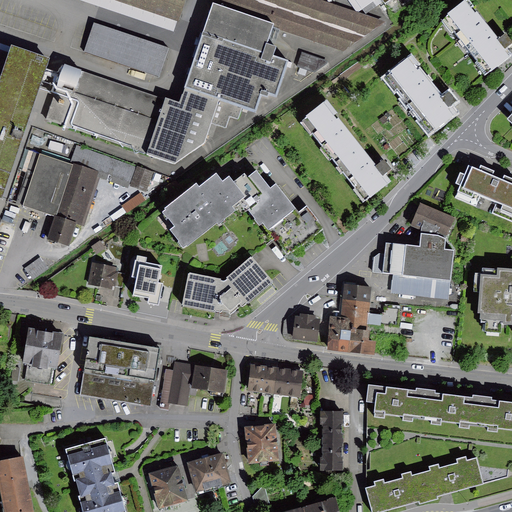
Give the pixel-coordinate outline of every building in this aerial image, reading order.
[(179,20),(116,0),(76,0),(175,32),(179,20)] [(185,0),(116,0),(179,20),(185,0)] [(317,0),(214,0),(213,5),(274,26),(347,51),(386,23),(317,0)] [(349,0),(358,12),(376,0),(349,0)] [(497,42),(466,3),(439,25),(483,81),(511,58),(505,50),(511,44),(511,42),(506,35),(497,42)] [(213,5),(204,33),(274,57),(277,50),(267,46),(274,26),(213,5)] [(168,49),(93,24),(84,52),(159,76),(168,49)] [(204,33),(184,88),(219,100),(255,112),(261,93),(277,99),(289,62),(274,57),(204,33)] [(12,48),(0,43),(0,50),(10,54),(12,48)] [(50,60),(12,48),(10,54),(0,82),(0,199),(2,200),(50,60)] [(0,81),(0,82),(10,54),(0,50),(0,81)] [(302,52),(298,67),(314,73),(326,65),(327,62),(302,52)] [(440,99),(409,61),(387,78),(432,135),(454,118),(447,109),(456,102),(449,93),(440,99)] [(63,64),(44,121),(174,165),(205,144),(219,100),(184,88),(179,103),(63,64)] [(376,167),(325,103),(299,124),(365,205),(391,184),(384,176),(392,170),(384,160),(376,167)] [(136,166),(77,147),(72,162),(131,182),(136,166)] [(74,166),(40,155),(23,207),(57,217),(74,166)] [(74,164),(74,166),(57,217),(77,224),(85,226),(102,173),(74,164)] [(137,167),(130,187),(147,193),(154,173),(137,167)] [(455,199),(511,222),(511,185),(469,168),(455,199)] [(243,177),(231,186),(243,201),(238,205),(258,229),(260,226),(267,234),(295,212),(275,187),(269,192),(254,174),(246,181),(243,177)] [(194,187),(158,216),(171,231),(167,235),(183,254),(214,228),(216,230),(234,215),(231,211),(238,205),(243,201),(231,186),(227,180),(220,185),(214,177),(197,191),(194,187)] [(141,193),(122,206),(127,213),(146,200),(141,193)] [(446,241),(454,221),(419,205),(410,226),(446,241)] [(286,257),(321,229),(305,209),(297,215),(295,212),(267,234),(286,257)] [(77,224),(57,217),(49,240),(70,247),(77,224)] [(18,218),(3,219),(3,229),(18,229),(18,218)] [(418,249),(385,245),(383,254),(372,259),(371,276),(391,278),(391,296),(449,303),(454,254),(444,253),(444,243),(438,239),(419,238),(418,249)] [(101,242),(91,248),(96,255),(106,249),(101,242)] [(41,257),(25,269),(33,281),(49,269),(41,257)] [(222,283),(187,276),(180,310),(229,320),(273,286),(251,260),(222,283)] [(120,269),(92,262),(86,287),(114,294),(120,269)] [(167,270),(134,265),(129,299),(161,304),(167,270)] [(481,277),(473,276),(472,294),(477,295),(476,317),(479,317),(478,324),(511,325),(511,273),(481,272),(481,277)] [(373,288),(345,285),(344,300),(371,303),(373,288)] [(348,353),(350,330),(369,332),(370,322),(399,325),(400,310),(385,309),(384,315),(370,314),(371,303),(344,300),(342,318),(330,317),(327,350),(348,353)] [(318,319),(293,318),(291,343),(316,345),(318,319)] [(10,340),(12,325),(2,324),(0,339),(10,340)] [(39,331),(29,330),(23,365),(27,365),(25,381),(50,386),(53,370),(57,371),(63,335),(52,333),(51,335),(49,335),(49,334),(47,332),(46,331),(43,332),(42,334),(39,333),(39,331)] [(350,330),(348,353),(375,355),(376,343),(368,342),(369,332),(350,330)] [(159,351),(88,339),(78,397),(149,409),(159,351)] [(186,409),(192,365),(173,363),(167,406),(186,409)] [(228,371),(193,366),(190,390),(224,395),(228,371)] [(265,367),(251,366),(248,392),(261,394),(265,367)] [(13,379),(24,380),(25,368),(14,367),(13,379)] [(277,368),(265,367),(261,394),(274,395),(277,368)] [(290,370),(277,368),(274,395),(287,396),(290,370)] [(304,371),(290,370),(287,396),(301,398),(304,371)] [(415,394),(366,389),(365,402),(364,406),(373,407),(371,422),(383,423),(384,419),(401,421),(401,424),(411,425),(412,422),(430,424),(430,427),(441,429),(442,426),(458,428),(458,431),(468,432),(468,429),(487,431),(486,434),(498,436),(498,432),(511,433),(511,405),(490,403),(490,400),(471,398),(471,401),(433,398),(433,394),(415,392),(415,394)] [(321,413),(322,442),(344,443),(343,413),(321,413)] [(278,425),(243,429),(247,467),(282,463),(278,425)] [(106,440),(65,451),(74,484),(77,483),(81,498),(79,498),(82,511),(126,511),(119,484),(115,485),(113,479),(112,476),(116,475),(106,440)] [(344,443),(322,442),(321,472),(343,472),(344,443)] [(223,456),(186,466),(194,497),(231,487),(223,456)] [(34,511),(23,458),(0,462),(0,488),(4,511),(34,511)] [(430,472),(422,474),(430,505),(439,502),(438,499),(484,487),(476,460),(467,462),(466,459),(457,461),(458,465),(440,470),(439,466),(430,469),(430,472)] [(178,468),(146,477),(155,511),(163,511),(189,505),(178,468)] [(375,488),(366,491),(372,511),(388,511),(419,504),(420,507),(430,505),(422,474),(413,477),(411,472),(401,475),(402,481),(385,486),(384,482),(374,485),(375,488)] [(264,485),(253,498),(255,511),(265,511),(271,510),(264,485)] [(338,511),(335,500),(304,509),(304,511),(338,511)]
